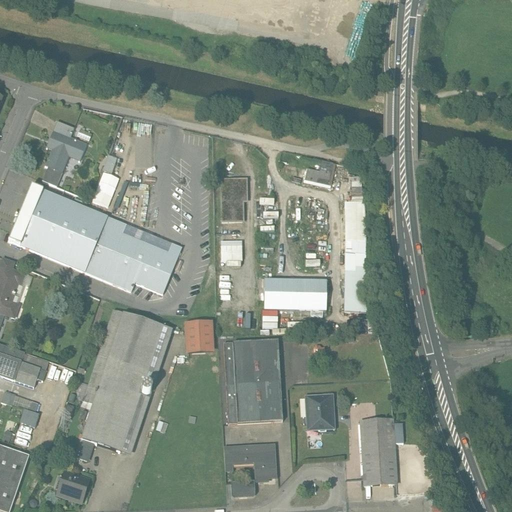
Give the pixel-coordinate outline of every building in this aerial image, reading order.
[(73,130),(57,123),(53,133),(59,136),(70,140),(73,130)] [(89,141),(91,134),(78,130),(76,138),(89,141)] [(54,146),(45,168),(47,169),(42,182),(56,188),(62,174),(61,174),(69,155),(80,159),(86,147),(70,140),(59,136),(55,146),(54,146)] [(116,160),(108,157),(103,172),(110,175),(116,160)] [(320,162),(318,173),(306,170),(303,182),(327,187),(332,164),(320,162)] [(246,182),(221,182),(221,223),(235,223),(234,216),(242,216),(242,190),(246,190),(246,182)] [(125,226),(31,187),(8,243),(102,282),(122,235),(125,226)] [(301,211),(302,197),(294,196),(291,223),(305,224),(307,212),(301,211)] [(277,206),(261,207),(262,226),(278,226),(277,206)] [(167,254),(122,235),(102,282),(130,294),(134,284),(162,296),(181,249),(171,245),(167,254)] [(242,267),(241,241),(225,241),(226,267),(242,267)] [(365,242),(344,241),(343,313),(370,314),(364,296),(365,242)] [(13,265),(2,261),(0,268),(11,272),(13,265)] [(0,268),(0,314),(4,316),(14,319),(18,307),(11,305),(17,286),(20,287),(24,276),(11,272),(0,268)] [(326,282),(264,281),(264,311),(326,313),(326,282)] [(162,328),(113,312),(82,404),(92,408),(81,442),(92,446),(119,455),(162,328)] [(210,325),(186,327),(187,354),(212,353),(210,325)] [(278,342),(223,345),(228,426),(282,423),(278,342)] [(0,345),(0,356),(21,364),(24,355),(0,345)] [(21,364),(0,356),(0,378),(14,384),(21,364)] [(150,395),(151,393),(150,391),(149,390),(147,388),(146,388),(144,388),(142,390),(141,391),(140,393),(141,395),(142,397),(144,398),(146,398),(148,398),(149,397),(150,395)] [(15,397),(4,393),(0,404),(11,408),(15,397)] [(332,398),(307,399),(307,416),(306,416),(306,430),(318,430),(318,433),(334,432),(332,398)] [(67,404),(61,420),(68,423),(74,407),(67,404)] [(19,424),(34,428),(38,415),(23,410),(19,424)] [(393,423),(360,425),(364,488),(397,486),(393,423)] [(81,442),(80,442),(74,459),(86,463),(92,446),(81,442)] [(10,511),(29,458),(0,447),(0,511),(10,511)] [(271,447),(230,450),(231,464),(255,463),(256,483),(267,483),(267,479),(275,479),(274,460),(269,461),(269,456),(271,456),(271,447)] [(86,482),(66,476),(59,497),(79,504),(86,482)] [(253,483),(231,484),(231,486),(232,496),(234,497),(251,496),(253,495),(253,483)]
